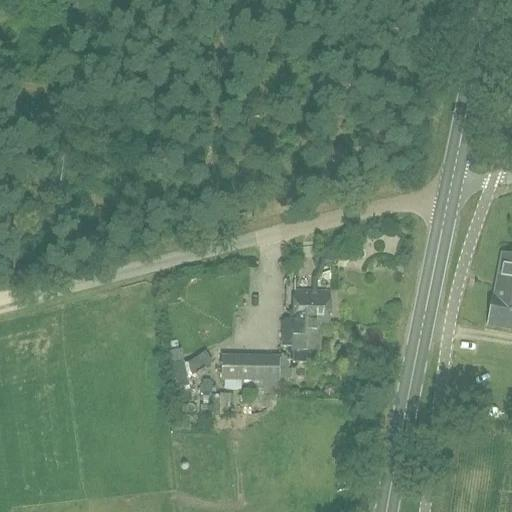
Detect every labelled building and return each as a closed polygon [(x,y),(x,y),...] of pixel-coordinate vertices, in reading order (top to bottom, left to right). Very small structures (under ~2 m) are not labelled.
[(495,292),(511,295),(511,254),(503,253),(495,292)] [(293,325),(320,326),(329,326),(329,314),(331,314),(331,301),(330,301),(330,291),(294,291),(293,318),(284,318),(281,321),(281,325),(293,325)] [(511,295),(495,292),(494,291),(487,325),(511,329),(511,295)] [(319,353),(320,326),(293,325),(281,325),(280,345),(292,345),(292,352),(293,352),(293,361),(313,362),(317,359),(317,353),(319,353)] [(278,390),(278,381),(279,356),(222,355),(221,380),(263,381),(262,391),(248,391),(248,397),(258,397),(258,400),(265,400),(266,393),(273,394),(273,390),(278,390)]
